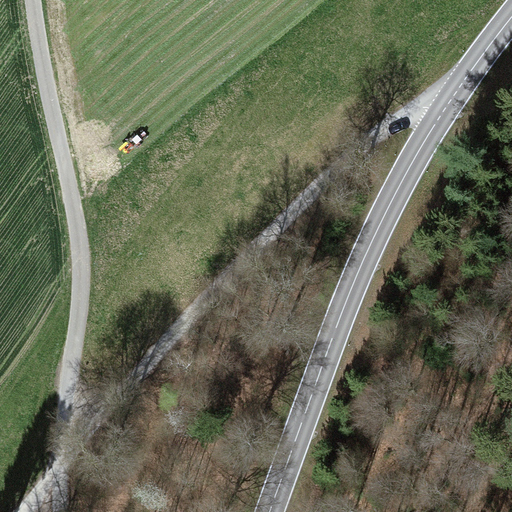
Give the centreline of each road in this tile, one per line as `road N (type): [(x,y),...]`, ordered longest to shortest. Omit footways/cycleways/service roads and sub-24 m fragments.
road 1 (track): [(22,511),(183,323),(344,162),(414,109),(444,110)]
road 2 (secondary): [(269,511),(387,208),(511,16)]
road 3 (residential): [(32,0),(80,252),(62,511)]
road 4 (track): [(511,409),(414,511)]
